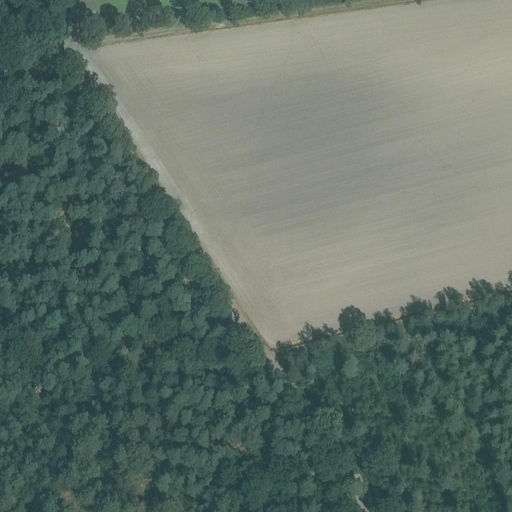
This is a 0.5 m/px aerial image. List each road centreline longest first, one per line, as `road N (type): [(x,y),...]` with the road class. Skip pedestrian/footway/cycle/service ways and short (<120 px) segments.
road 1 (track): [(266,361),(89,99),(41,50)]
road 2 (track): [(371,511),(266,361)]
